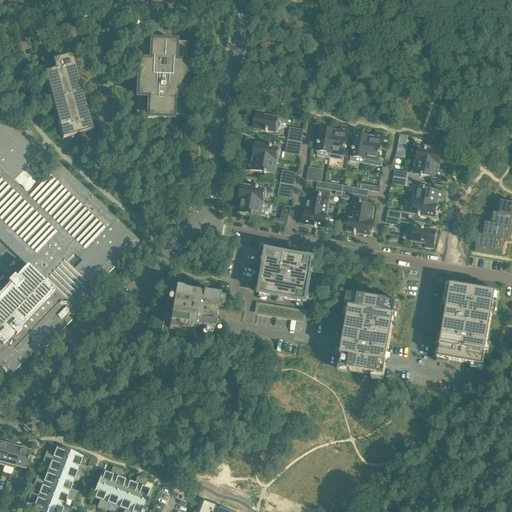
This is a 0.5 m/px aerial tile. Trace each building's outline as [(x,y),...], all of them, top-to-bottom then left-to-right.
[(183,116),(186,41),(150,40),(150,43),(138,43),(135,108),(147,108),(147,118),(171,119),(171,116),(183,116)] [(71,146),(95,140),(71,55),(54,60),(57,71),(44,75),(62,139),(69,137),(71,146)] [(264,113),(257,112),(255,121),(254,121),(253,127),(254,127),(254,129),(266,132),(266,133),(268,133),(268,132),(278,133),(280,120),(264,117),(264,113)] [(75,308),(94,289),(139,242),(58,164),(28,195),(17,185),(13,181),(39,154),(0,116),(0,240),(27,266),(15,279),(13,277),(7,283),(9,285),(0,294),(0,369),(1,371),(0,371),(4,374),(9,378),(33,353),(37,357),(71,321),(67,317),(75,308)] [(335,133),(330,159),(343,161),(345,149),(347,149),(347,148),(345,148),(349,128),(341,127),(340,134),(335,133)] [(330,159),(335,133),(335,132),(322,130),(319,144),(318,144),(318,145),(319,146),(317,157),(330,159)] [(369,139),(365,165),(382,168),(383,160),(379,159),(380,155),(381,155),(381,154),(380,154),(383,134),(376,133),(375,140),(369,139)] [(369,138),(356,135),(354,150),(353,150),(352,151),(354,151),(353,157),(351,156),(350,162),(365,165),(369,139),(369,138)] [(253,158),(255,158),(276,162),(278,162),(280,149),(272,148),(272,146),(270,146),(270,147),(256,145),(253,158)] [(399,147),(397,157),(402,158),(405,149),(399,147)] [(416,162),(438,165),(440,153),(418,149),(416,162)] [(274,175),(276,162),(255,158),(254,164),(247,163),(246,170),(265,173),(265,175),(266,175),(266,174),(274,175)] [(408,174),(407,180),(419,183),(420,176),(421,176),(421,178),(423,178),(423,177),(442,180),(444,173),(437,171),(438,166),(417,162),(414,175),(408,174)] [(282,178),(281,184),(293,186),(294,180),(282,178)] [(407,180),(406,187),(414,188),(412,201),(436,205),(437,200),(443,201),(445,193),(426,190),(427,184),(419,183),(407,180)] [(281,184),(280,190),(292,193),(293,186),(281,184)] [(240,199),(241,199),(265,203),(267,191),(258,189),(258,188),(257,187),(257,189),(242,186),(240,199)] [(320,197),(308,195),(307,198),(308,198),(307,202),(306,202),(305,208),(306,208),(305,213),(326,216),(329,198),(322,197),(322,196),(320,195),(320,197)] [(267,203),(265,203),(241,199),(240,205),(233,204),(232,211),(251,215),(251,216),(253,216),(253,215),(265,217),(267,203)] [(402,213),(400,220),(413,222),(414,215),(419,216),(418,217),(420,217),(420,216),(435,218),(437,205),(436,205),(412,201),(410,201),(408,214),(402,213)] [(191,207),(185,202),(182,206),(188,211),(191,207)] [(360,204),(352,202),(349,220),(371,224),(371,219),(373,219),(373,214),(372,213),(372,209),(373,210),(374,206),(362,204),(362,203),(360,202),(360,204)] [(511,204),(501,203),(499,214),(511,216),(511,204)] [(288,215),(292,208),(284,206),(282,214),(288,215)] [(317,228),(324,229),(326,216),(305,213),(303,225),(315,227),(315,229),(316,229),(317,228)] [(494,213),(492,225),(511,228),(511,216),(499,214),(494,213)] [(356,234),(368,236),(371,224),(349,220),(347,233),(355,234),(354,235),(356,236),(356,234)] [(400,220),(399,226),(412,228),(410,242),(426,245),(426,248),(433,250),(435,240),(436,240),(437,235),(436,235),(436,232),(424,230),(425,224),(413,222),(400,220)] [(486,224),(484,236),(508,240),(509,234),(511,235),(511,231),(511,228),(492,225),(486,224)] [(478,235),(476,247),(482,248),(488,249),(494,250),(500,251),(501,245),(504,245),(505,240),(508,241),(508,240),(484,236),(478,235)] [(262,282),(260,296),(306,304),(309,290),(310,284),(314,261),(267,253),(266,261),(262,282)] [(438,359),(467,364),(468,364),(483,367),(483,366),(483,364),(484,359),(485,357),(487,345),(496,293),(495,293),(480,290),(475,289),(473,289),(450,285),(450,289),(449,292),(442,334),(442,336),(442,337),(440,348),(439,350),(439,352),(438,357),(438,359)] [(174,290),(168,326),(212,334),(215,317),(218,297),(174,290)] [(339,369),(339,370),(384,377),(384,375),(385,370),(385,368),(386,367),(388,355),(389,345),(389,344),(390,343),(396,304),(392,303),(374,300),(351,296),(346,326),(346,328),(344,339),(342,348),(340,359),(340,360),(340,362),(339,367),(339,369)] [(0,464),(4,466),(10,446),(0,443),(0,464)] [(15,469),(15,467),(20,449),(10,446),(4,466),(15,469)] [(46,452),(44,457),(52,460),(65,465),(67,460),(70,452),(57,447),(54,455),(46,452)] [(20,449),(15,467),(25,469),(30,451),(20,449)] [(67,460),(65,465),(78,470),(85,473),(87,468),(80,465),(83,457),(70,452),(67,460)] [(44,457),(42,462),(50,465),(47,472),(60,477),(65,465),(52,460),(44,457)] [(65,465),(60,477),(73,482),(76,475),(84,478),(85,473),(78,470),(65,465)] [(102,472),(97,485),(105,488),(110,490),(115,476),(118,469),(113,467),(110,475),(102,472)] [(115,476),(110,490),(115,492),(122,494),(127,481),(120,478),(123,471),(118,469),(115,476)] [(37,476),(35,481),(55,489),(60,477),(47,472),(44,479),(37,476)] [(60,477),(55,489),(76,497),(78,492),(70,489),(73,482),(60,477)] [(127,481),(122,494),(129,497),(134,499),(139,486),(142,478),(137,477),(134,484),(127,481)] [(139,486),(134,499),(139,501),(147,504),(152,491),(144,488),(147,480),(142,478),(139,486)] [(35,481),(33,486),(40,489),(38,497),(51,502),(55,489),(35,481)] [(97,485),(92,498),(100,501),(97,508),(102,510),(105,503),(110,490),(105,488),(97,485)] [(55,489),(51,502),(64,507),(67,499),(74,502),(76,497),(55,489)] [(105,503),(102,510),(106,511),(110,505),(117,508),(122,494),(115,492),(110,490),(105,503)] [(30,494),(28,499),(36,502),(33,510),(39,511),(46,511),(51,502),(38,497),(30,494)] [(122,494),(117,508),(124,510),(123,511),(129,511),(134,499),(129,497),(122,494)] [(134,499),(129,511),(144,511),(147,504),(139,501),(134,499)] [(230,511),(201,501),(197,511),(230,511)] [(51,502),(46,511),(61,511),(62,511),(70,511),(71,510),(64,507),(51,502)]
